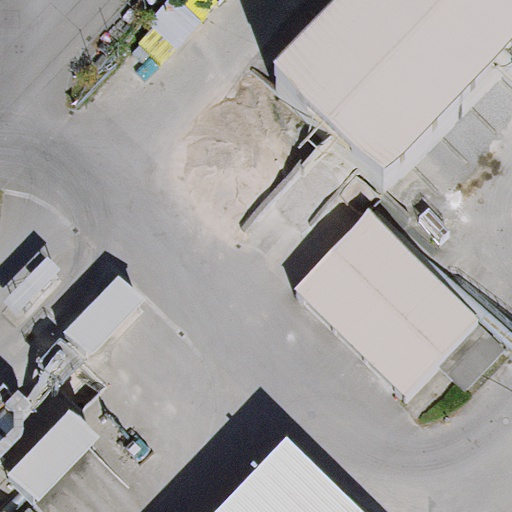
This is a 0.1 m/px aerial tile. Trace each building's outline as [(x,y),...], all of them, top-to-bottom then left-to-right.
[(511,0),(357,0),(271,92),(381,197),(511,58),(511,0)] [(369,225),(302,294),(408,397),(476,329),(369,225)] [(97,382),(153,330),(125,300),(69,352),(97,382)] [(0,511),(68,511),(109,461),(74,435),(48,435),(10,405),(11,461),(0,475),(0,511)] [(334,511),(279,458),(226,511),(334,511)]
